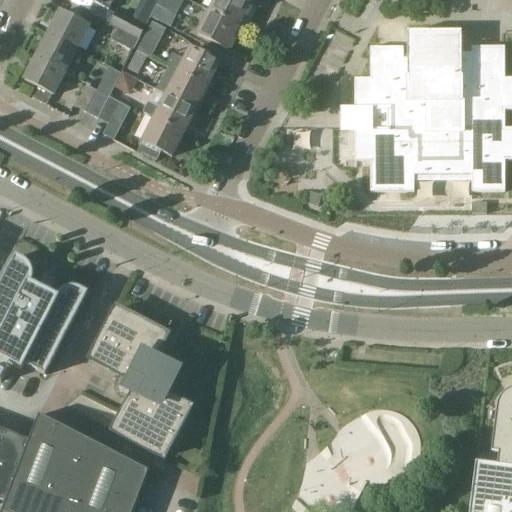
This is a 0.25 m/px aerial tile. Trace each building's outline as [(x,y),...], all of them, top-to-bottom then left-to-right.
[(84,0),(107,12),(113,1),(110,0),(84,0)] [(159,0),(155,7),(166,13),(172,0),(159,0)] [(241,0),(217,0),(210,13),(238,28),(249,4),(241,0)] [(511,23),(511,0),(457,0),(457,22),(511,23)] [(155,7),(149,19),(170,29),(176,18),(167,13),(166,13),(155,7)] [(238,28),(210,13),(198,37),(226,51),(238,28)] [(59,14),(48,37),(77,52),(88,29),(59,14)] [(116,30),(138,42),(144,29),(116,14),(109,27),(116,30)] [(151,24),(135,54),(146,59),(149,61),(165,32),(151,24)] [(138,42),(116,30),(110,42),(131,54),(138,42)] [(369,81),(353,81),(353,113),(367,113),(367,131),(353,131),(353,163),(369,163),(369,194),(413,194),(413,188),(423,188),(423,208),(464,208),(464,188),(471,188),(471,194),(504,194),(504,162),(511,162),(511,129),(507,130),(507,112),(511,112),(511,79),(504,80),(504,49),(470,49),(470,53),(462,53),(462,35),(407,35),(407,52),(402,52),(402,49),(369,49),(369,81)] [(77,52),(48,37),(36,59),(65,74),(72,77),(77,68),(70,64),(77,52)] [(191,51),(185,62),(171,54),(164,67),(168,69),(179,74),(206,88),(219,65),(191,51)] [(146,59),(135,54),(126,71),(137,77),(146,59)] [(65,74),(36,59),(24,83),(53,98),(65,74)] [(168,69),(156,92),(167,98),(194,112),(206,88),(168,69)] [(86,115),(97,93),(84,87),(73,109),(86,115)] [(147,104),(142,114),(155,120),(183,134),(194,112),(167,98),(156,92),(155,92),(148,104),(147,104)] [(110,100),(97,93),(86,115),(98,122),(110,100)] [(120,105),(110,100),(98,122),(109,127),(120,105)] [(130,110),(120,105),(109,127),(119,133),(130,110)] [(155,120),(139,151),(159,161),(163,154),(171,158),(183,134),(155,120)] [(320,198),(309,195),(307,205),(317,208),(320,198)] [(42,293),(29,287),(31,280),(30,273),(27,267),(22,262),(15,259),(0,288),(0,361),(6,365),(42,293)] [(56,300),(42,293),(6,365),(21,373),(24,367),(44,377),(86,296),(80,292),(73,291),(67,292),(60,295),(56,300)] [(113,434),(163,460),(188,411),(164,398),(170,386),(165,368),(153,362),(165,338),(116,312),(90,362),(130,383),(134,394),(113,434)] [(500,401),(497,409),(496,409),(490,455),(497,456),(496,468),(474,465),(468,511),(511,511),(511,392),(505,396),(500,401)] [(132,511),(147,475),(38,418),(28,443),(5,504),(1,511),(132,511)] [(0,502),(5,504),(28,443),(0,431),(0,502)]
